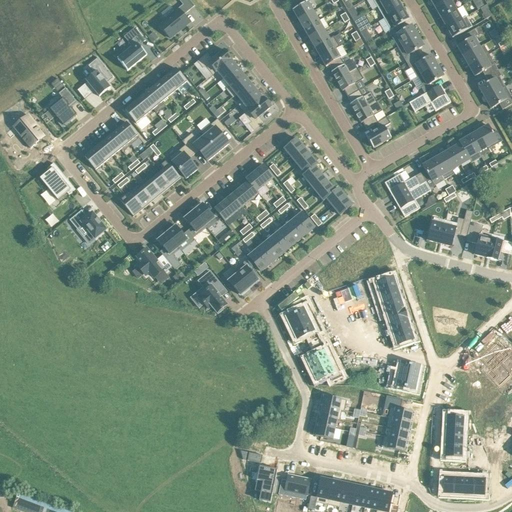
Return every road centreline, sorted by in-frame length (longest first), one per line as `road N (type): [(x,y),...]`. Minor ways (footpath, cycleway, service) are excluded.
road 1 (residential): [(294,112),(227,30),(207,29),(65,147),(68,163),(123,232),(146,233),(284,120)]
road 2 (residential): [(370,170),(469,110),(410,0)]
road 3 (residential): [(296,457),(405,481),(444,507),(483,507),(511,493)]
road 4 (residential): [(280,0),(278,11),(370,170)]
road 5 (residential): [(260,299),(306,400),(296,457)]
road 6 (residential): [(260,299),(371,209)]
road 7 (residential): [(405,248),(400,262),(437,366)]
